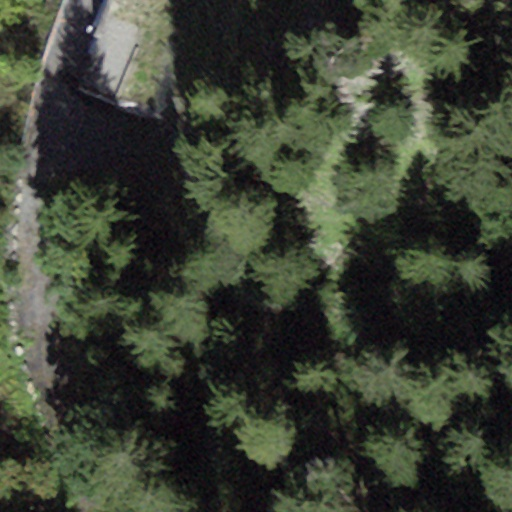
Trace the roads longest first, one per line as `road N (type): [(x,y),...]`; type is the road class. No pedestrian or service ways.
road 1 (track): [(84,0),(43,152),(32,261),(40,351),(81,511)]
road 2 (secondary): [(265,0),(511,110)]
